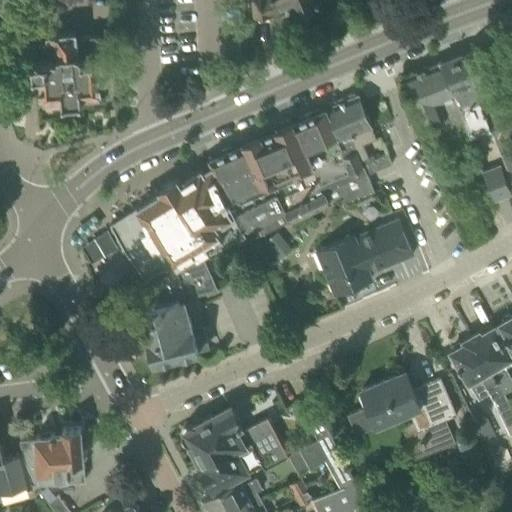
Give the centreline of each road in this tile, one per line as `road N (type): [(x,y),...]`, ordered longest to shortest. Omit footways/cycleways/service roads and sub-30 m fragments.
road 1 (residential): [(35,236),(79,188),(127,153),(328,65),(505,0)]
road 2 (residential): [(135,414),(446,281)]
road 3 (residential): [(110,369),(35,236)]
road 4 (residential): [(446,281),(400,147)]
